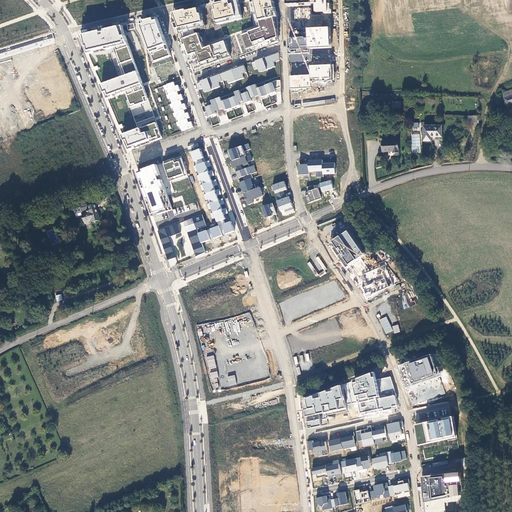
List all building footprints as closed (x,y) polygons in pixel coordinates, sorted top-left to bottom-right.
[(238,0),(234,0),(213,5),(218,25),(243,19),(238,0)] [(273,0),(251,0),(258,28),(235,35),(242,55),(279,42),(277,16),(273,0)] [(328,0),(288,0),(288,5),(316,4),(316,12),(321,12),(329,12),(328,0)] [(204,25),(200,8),(173,16),(181,43),(197,37),(194,28),(204,25)] [(330,26),(330,14),(318,14),(318,26),(330,26)] [(157,18),(139,22),(153,63),(171,56),(157,18)] [(123,26),(103,31),(108,48),(116,66),(134,60),(123,26)] [(309,38),(289,39),(289,54),(310,54),(310,49),(332,49),(331,28),(308,29),(309,38)] [(103,31),(82,36),(89,53),(108,48),(103,31)] [(197,37),(181,43),(192,72),(230,57),(224,39),(201,48),(197,37)] [(279,52),(264,57),(268,68),(274,66),(273,62),(279,59),(279,52)] [(264,57),(251,62),(254,68),(256,67),(258,72),(268,68),(264,57)] [(57,60),(42,65),(57,108),(72,103),(57,60)] [(150,104),(134,60),(116,66),(119,77),(102,84),(108,99),(125,94),(131,111),(150,104)] [(246,72),(243,65),(231,70),(235,80),(243,77),(241,73),(246,72)] [(311,75),(290,76),(291,89),(312,89),(312,82),(333,81),(332,65),(311,66),(311,75)] [(235,80),(231,70),(219,74),(222,80),(226,78),(228,83),(235,80)] [(222,80),(219,74),(207,78),(211,88),(219,86),(218,82),(222,80)] [(211,88),(207,78),(196,83),(199,89),(202,88),(203,92),(211,88)] [(281,91),(280,78),(265,84),(269,96),(281,91)] [(175,87),(174,82),(164,86),(165,90),(167,89),(169,94),(177,91),(180,90),(179,86),(175,87)] [(257,101),(269,96),(265,84),(256,87),(254,84),(251,85),(257,101)] [(246,105),(257,101),(251,85),(246,87),(247,91),(241,94),(246,105)] [(233,110),(246,105),(241,94),(239,89),(233,91),(235,95),(229,98),(233,110)] [(511,89),(502,94),(507,105),(511,103),(511,89)] [(179,96),(177,91),(169,94),(167,95),(168,99),(171,98),(173,104),(181,101),(184,100),(182,95),(179,96)] [(221,115),(233,110),(229,98),(221,100),(219,96),(215,98),(221,115)] [(48,97),(34,102),(40,117),(54,111),(48,97)] [(210,119),(221,115),(215,98),(209,100),(211,104),(205,107),(210,119)] [(182,105),(181,101),(173,104),(170,104),(171,108),(174,107),(176,113),(184,110),(187,109),(185,104),(182,105)] [(0,131),(36,119),(31,104),(0,114),(0,131)] [(129,151),(163,138),(150,104),(131,111),(138,130),(123,135),(129,151)] [(185,114),(184,110),(176,113),(173,114),(175,117),(177,116),(179,122),(187,119),(190,118),(188,113),(185,114)] [(189,123),(187,119),(179,122),(177,123),(178,126),(180,125),(182,131),(193,127),(192,122),(189,123)] [(442,126),(424,126),(424,141),(431,141),(432,137),(442,137),(442,126)] [(244,132),(224,139),(227,149),(248,142),(244,132)] [(248,142),(227,149),(232,161),(246,156),(244,151),(250,149),(248,142)] [(399,142),(382,142),(382,153),(394,153),(394,154),(399,154),(399,142)] [(203,157),(200,148),(190,152),(195,165),(203,162),(201,158),(203,157)] [(246,156),(232,161),(235,171),(249,166),(248,162),(253,161),(250,154),(246,156)] [(175,159),(164,162),(171,182),(188,176),(182,159),(175,161),(175,159)] [(203,162),(195,165),(193,166),(195,172),(197,171),(198,174),(208,171),(207,167),(211,166),(209,160),(203,162)] [(323,160),(309,161),(309,165),(309,172),(316,172),(316,178),(323,177),(323,175),(323,164),(323,160)] [(323,164),(323,175),(336,174),(335,163),(323,164)] [(249,166),(235,171),(240,183),(253,178),(251,174),(257,172),(254,164),(249,166)] [(173,210),(157,165),(137,172),(153,217),(173,210)] [(309,172),(309,165),(299,165),(300,177),(304,177),(304,179),(310,179),(309,172)] [(208,171),(198,174),(196,175),(198,182),(201,181),(202,184),(212,180),(211,176),(215,175),(213,169),(208,171)] [(253,178),(240,183),(242,192),(259,186),(255,177),(253,178)] [(212,180),(202,184),(200,185),(202,191),(204,190),(206,193),(215,190),(213,186),(218,184),(216,179),(212,180)] [(331,181),(320,184),(322,192),(334,189),(331,181)] [(279,182),(273,184),(279,200),(286,198),(283,191),(287,190),(284,182),(279,183),(279,182)] [(314,185),(306,187),(309,195),(305,196),(308,203),(321,199),(318,188),(315,189),(314,185)] [(242,192),(247,205),(263,200),(259,186),(242,192)] [(215,190),(206,193),(203,194),(205,200),(207,200),(209,203),(218,200),(217,196),(222,194),(220,189),(215,190)] [(294,212),(289,197),(286,198),(279,200),(277,201),(281,211),(285,210),(286,215),(294,212)] [(218,200),(209,203),(207,204),(209,210),(211,209),(212,213),(222,209),(221,205),(225,204),(223,198),(218,200)] [(86,225),(101,221),(98,210),(99,210),(97,205),(88,208),(86,203),(82,205),(84,213),(83,214),(86,225)] [(276,214),(272,203),(262,207),(266,218),(276,214)] [(222,209),(212,213),(210,214),(212,219),(214,218),(216,222),(223,220),(225,219),(224,215),(229,214),(227,208),(222,209)] [(206,226),(202,215),(184,222),(196,256),(205,252),(202,243),(202,242),(199,234),(199,233),(198,230),(206,226)] [(223,220),(216,222),(218,225),(221,233),(224,232),(225,235),(235,231),(231,220),(225,223),(223,220)] [(181,233),(177,224),(158,231),(168,260),(176,258),(168,237),(181,233)] [(221,233),(218,225),(209,229),(211,236),(213,239),(222,235),(221,233)] [(211,236),(209,229),(199,233),(202,242),(209,239),(208,237),(211,236)] [(366,256),(349,232),(330,245),(347,268),(366,256)] [(400,281),(386,265),(356,277),(366,297),(400,281)] [(416,306),(415,301),(411,301),(409,293),(401,295),(404,308),(416,306)] [(379,319),(386,334),(393,331),(386,316),(379,319)] [(394,334),(400,332),(398,324),(392,326),(394,334)] [(214,355),(206,357),(210,372),(217,370),(214,355)] [(405,390),(442,377),(439,368),(436,369),(432,355),(398,367),(405,390)] [(354,382),(361,416),(397,409),(395,396),(397,397),(391,378),(377,380),(375,373),(354,382)] [(229,385),(236,384),(235,375),(227,376),(229,385)] [(341,386),(303,402),(308,429),(322,427),(318,415),(346,409),(341,386)] [(258,421),(287,414),(285,406),(256,413),(258,421)] [(214,424),(211,424),(214,490),(238,488),(235,425),(243,425),(242,417),(214,422),(214,424)] [(438,421),(414,426),(418,446),(457,438),(453,417),(443,419),(443,422),(439,423),(438,421)] [(267,422),(259,424),(260,430),(261,434),(265,434),(266,440),(274,439),(273,427),(269,428),(267,422)] [(402,422),(387,426),(390,441),(396,440),(396,436),(402,435),(401,430),(403,429),(402,422)] [(280,423),(281,432),(291,431),(290,423),(280,423)] [(364,430),(356,432),(358,442),(362,441),(364,447),(383,443),(382,439),(386,438),(384,427),(379,428),(379,431),(372,433),(371,427),(367,427),(368,433),(365,434),(364,430)] [(333,440),(329,440),(331,452),(355,447),(353,437),(354,437),(354,433),(347,434),(348,438),(333,441),(333,440)] [(313,441),(308,442),(309,451),(315,450),(315,453),(317,453),(318,457),(328,455),(325,443),(320,443),(320,442),(313,444),(313,441)] [(393,451),(386,453),(389,466),(394,465),(394,464),(402,462),(402,461),(406,460),(405,451),(394,454),(393,451)] [(380,458),(372,460),(374,470),(377,469),(377,470),(382,469),(382,468),(389,467),(389,466),(386,453),(379,454),(380,458)] [(292,456),(259,456),(259,466),(294,466),(292,456)] [(368,457),(341,462),(343,474),(358,471),(359,473),(367,471),(366,469),(371,469),(368,457)] [(333,464),(312,469),(314,476),(316,475),(317,479),(325,477),(325,478),(328,478),(329,479),(333,479),(332,476),(335,476),(335,478),(341,477),(339,464),(333,466),(333,464)] [(421,478),(424,503),(463,495),(461,474),(421,478)] [(393,486),(388,487),(388,488),(389,491),(390,497),(400,495),(400,493),(404,492),(405,494),(410,492),(408,484),(409,484),(408,480),(398,482),(395,483),(396,486),(394,487),(393,486)] [(375,492),(369,493),(370,500),(379,498),(379,496),(384,496),(384,498),(390,497),(389,491),(385,492),(384,489),(388,488),(388,487),(387,484),(374,487),(375,492)] [(360,490),(353,492),(356,505),(371,502),(370,500),(369,493),(368,492),(360,493),(360,490)] [(326,497),(316,499),(317,506),(319,506),(322,508),(323,511),(332,509),(332,508),(348,505),(345,493),(337,494),(338,499),(331,500),(331,499),(327,500),(326,497)] [(271,495),(266,503),(270,506),(275,498),(271,495)] [(237,511),(237,502),(214,503),(214,511),(237,511)]
